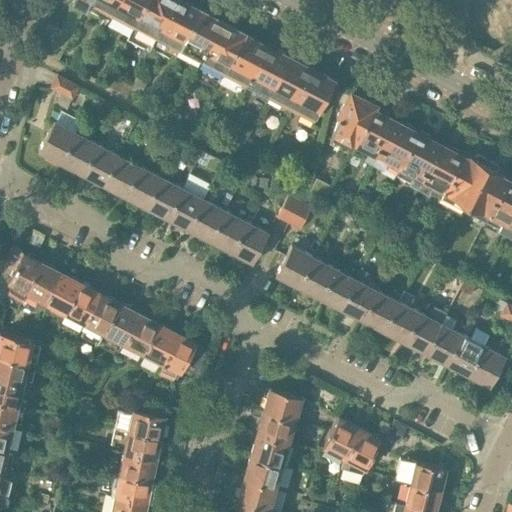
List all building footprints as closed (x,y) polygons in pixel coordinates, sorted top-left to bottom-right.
[(59,59),(89,0),(71,0),(71,1),(69,3),(66,20),(60,30),(48,24),(42,50),(59,59)] [(93,0),(112,10),(117,0),(93,0)] [(117,0),(112,10),(111,13),(133,25),(145,0),(117,0)] [(149,49),(156,35),(174,0),(145,0),(133,25),(126,38),(149,49)] [(200,6),(187,0),(174,0),(156,35),(179,47),(180,44),(200,6)] [(190,53),(201,59),(222,18),(200,6),(180,44),(191,50),(190,53)] [(201,59),(223,70),(244,31),(244,30),(244,29),(222,18),(201,59)] [(244,31),(223,70),(223,71),(246,83),(267,42),(244,31)] [(289,54),(267,42),(246,83),(268,95),(289,54)] [(81,70),(87,58),(76,52),(70,65),(81,70)] [(268,95),(290,106),(312,65),(303,61),(289,54),(268,95)] [(316,114),(334,77),(312,65),(290,106),(302,112),(304,108),(316,114)] [(149,74),(139,69),(128,90),(139,95),(149,74)] [(66,107),(79,84),(57,73),(51,84),(57,87),(54,101),(66,107)] [(131,84),(110,73),(104,84),(125,95),(128,90),(131,84)] [(355,142),(373,107),(375,103),(351,90),(349,94),(339,113),(333,130),(355,142)] [(387,110),(375,103),(373,107),(355,142),(367,149),(364,154),(374,159),(395,119),(385,114),(387,110)] [(38,149),(60,160),(76,130),(54,119),(38,149)] [(405,125),(395,119),(374,159),(383,164),(386,159),(399,165),(418,129),(406,123),(405,125)] [(409,178),(417,182),(439,143),(429,137),(430,135),(418,129),(399,165),(412,172),(409,178)] [(97,141),(76,130),(60,160),(82,171),(97,141)] [(119,152),(97,141),(82,171),(103,182),(119,152)] [(429,181),(444,189),(461,155),(463,151),(462,151),(461,153),(450,147),(450,148),(439,143),(417,182),(426,187),(429,181)] [(259,146),(251,161),(258,165),(266,149),(259,146)] [(463,151),(461,155),(444,189),(466,201),(488,159),(478,154),(475,155),(474,157),(463,151)] [(140,163),(119,152),(103,182),(124,194),(140,163)] [(217,172),(223,160),(211,154),(205,165),(217,172)] [(488,159),(466,201),(488,213),(506,179),(507,177),(508,176),(497,169),(498,167),(497,164),(488,159)] [(161,175),(140,163),(124,194),(145,205),(161,175)] [(145,205),(166,216),(182,186),(161,175),(145,205)] [(511,179),(507,177),(506,179),(488,213),(501,220),(498,225),(507,230),(511,220),(511,179)] [(204,197),(182,186),(166,216),(188,227),(204,197)] [(311,205),(288,193),(277,214),(300,226),(311,205)] [(225,208),(204,197),(188,227),(209,238),(225,208)] [(246,219),(225,208),(209,238),(230,249),(246,219)] [(268,231),(246,219),(230,249),(252,261),(268,231)] [(29,238),(36,242),(39,237),(31,233),(29,238)] [(297,284),(313,254),(291,243),(276,273),(297,284)] [(7,289),(22,296),(41,258),(23,249),(7,279),(11,281),(7,289)] [(335,265),(313,254),(297,284),(319,295),(335,265)] [(61,268),(41,258),(22,296),(23,297),(24,295),(42,304),(61,268)] [(356,276),(335,265),(319,295),(340,306),(356,276)] [(42,304),(61,314),(80,279),(61,268),(42,304)] [(377,287),(356,276),(340,306),(361,318),(377,287)] [(100,289),(80,279),(61,314),(81,325),(100,289)] [(459,287),(470,293),(475,284),(464,279),(459,287)] [(398,299),(377,287),(361,318),(382,329),(398,299)] [(81,325),(101,335),(119,299),(100,289),(81,325)] [(139,310),(119,299),(101,335),(120,345),(139,310)] [(420,310),(398,299),(382,329),(404,340),(420,310)] [(511,318),(511,304),(506,301),(500,312),(511,318)] [(159,320),(139,310),(120,345),(140,356),(159,320)] [(441,321),(420,310),(404,340),(425,351),(441,321)] [(157,367),(158,368),(178,330),(159,320),(140,356),(158,365),(157,367)] [(462,332),(441,321),(425,351),(446,362),(462,332)] [(446,362),(467,373),(484,343),(489,334),(475,327),(470,336),(462,332),(446,362)] [(0,330),(0,331),(0,353),(34,362),(39,339),(0,330)] [(180,370),(185,361),(199,368),(207,352),(207,351),(207,349),(206,347),(206,346),(205,345),(203,344),(202,343),(178,330),(158,368),(173,375),(176,368),(180,370)] [(505,355),(484,343),(467,373),(489,385),(505,355)] [(0,353),(0,376),(29,383),(34,362),(0,353)] [(0,376),(0,399),(24,405),(29,383),(0,376)] [(270,385),(263,409),(295,418),(302,394),(270,385)] [(0,399),(0,421),(19,426),(24,405),(0,399)] [(121,427),(161,435),(166,413),(126,404),(121,427)] [(288,440),(295,418),(263,409),(256,431),(288,440)] [(338,413),(323,443),(344,454),(359,424),(338,413)] [(405,425),(393,419),(385,437),(397,442),(405,425)] [(0,444),(14,448),(19,426),(0,421),(0,444)] [(380,435),(359,424),(344,454),(342,458),(340,465),(363,471),(381,436),(380,435)] [(121,427),(117,448),(156,457),(161,435),(121,427)] [(256,431),(250,453),(282,463),(288,440),(256,431)] [(14,448),(0,444),(0,467),(9,469),(14,448)] [(54,447),(52,456),(60,458),(62,449),(54,447)] [(156,457),(117,448),(112,470),(152,479),(156,457)] [(250,453),(244,476),(276,485),(282,463),(250,453)] [(395,477),(410,480),(443,489),(446,478),(444,477),(446,466),(400,455),(395,477)] [(0,467),(0,489),(4,491),(9,469),(0,467)] [(112,470),(108,491),(147,500),(152,479),(112,470)] [(244,476),(237,498),(269,507),(276,485),(244,476)] [(441,499),(443,489),(410,480),(404,502),(436,509),(438,499),(441,499)] [(4,491),(0,489),(0,505),(7,503),(9,497),(7,494),(7,491),(4,491)] [(108,491),(103,511),(144,511),(147,500),(108,491)] [(281,511),(282,511),(269,507),(237,498),(233,511),(281,511)] [(401,511),(434,511),(436,509),(404,502),(401,511)]
